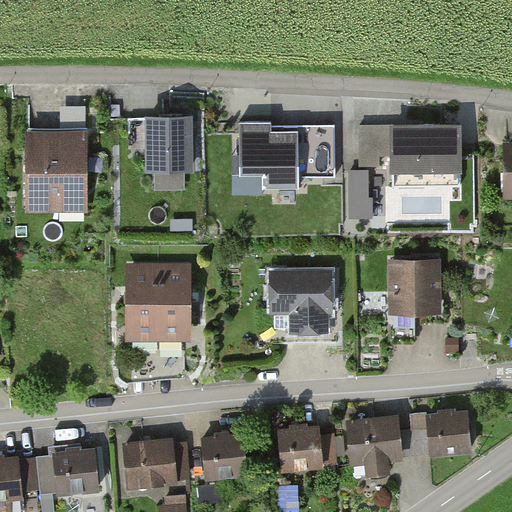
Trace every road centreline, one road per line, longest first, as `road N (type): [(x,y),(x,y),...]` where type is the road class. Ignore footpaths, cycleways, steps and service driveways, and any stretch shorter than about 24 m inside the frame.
road 1 (residential): [(511,102),(254,70),(0,76)]
road 2 (residential): [(511,377),(0,418)]
